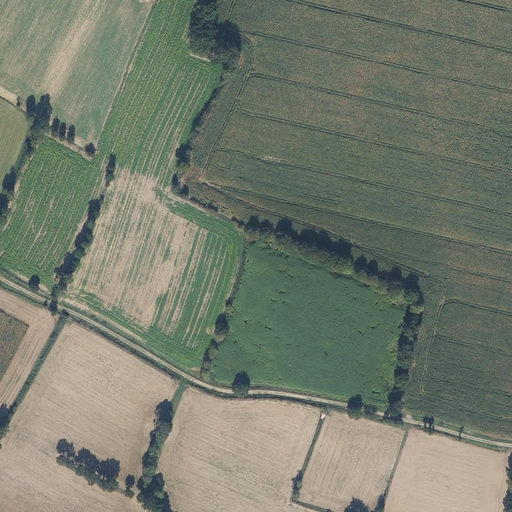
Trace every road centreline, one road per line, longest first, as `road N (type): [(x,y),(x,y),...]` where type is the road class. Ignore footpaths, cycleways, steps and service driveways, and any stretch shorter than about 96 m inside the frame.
road 1 (track): [(188,376),(511,445)]
road 2 (track): [(0,278),(188,376)]
